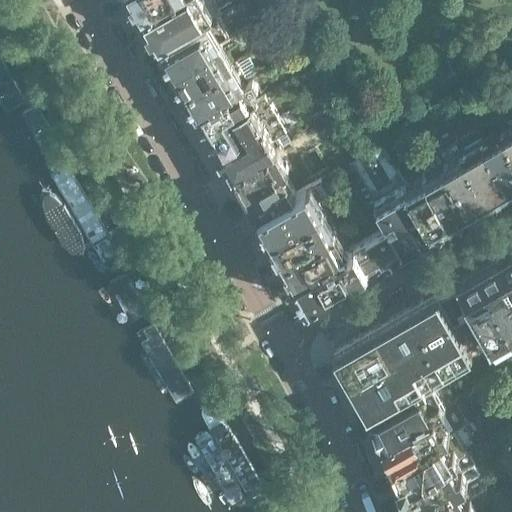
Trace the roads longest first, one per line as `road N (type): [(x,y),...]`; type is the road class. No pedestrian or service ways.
road 1 (residential): [(282,343),(77,0)]
road 2 (residential): [(282,343),(511,212)]
road 3 (residential): [(367,511),(354,471),(282,343)]
